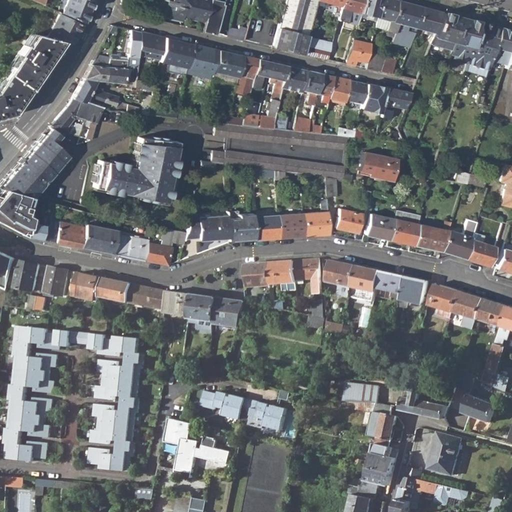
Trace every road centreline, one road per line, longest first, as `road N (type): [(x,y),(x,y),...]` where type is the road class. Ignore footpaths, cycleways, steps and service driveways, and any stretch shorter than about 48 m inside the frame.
road 1 (residential): [(0,236),(167,279),(234,255),(326,246),(511,293)]
road 2 (residential): [(99,14),(398,83)]
road 3 (residential): [(250,388),(172,378),(150,480),(67,471)]
road 4 (tertiary): [(0,155),(67,74),(99,14)]
